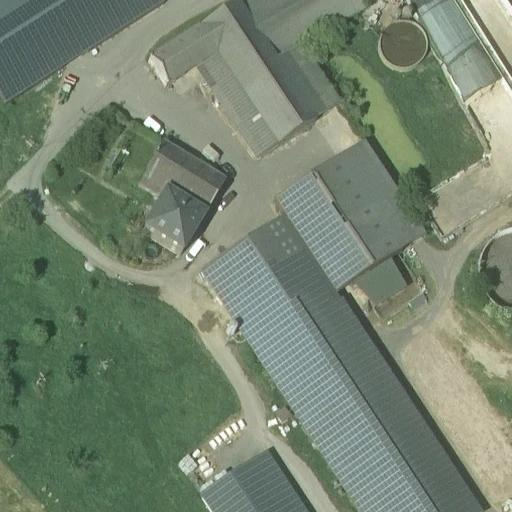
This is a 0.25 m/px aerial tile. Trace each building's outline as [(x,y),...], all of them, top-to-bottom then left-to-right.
[(163,6),(158,0),(0,0),(0,109),(1,110),(163,6)] [(250,0),(236,8),(274,64),(298,50),(363,14),(355,0),(250,0)] [(409,0),(440,65),(478,47),(456,0),(409,0)] [(164,90),(197,69),(203,66),(215,58),(223,71),(276,151),(314,125),(274,64),(236,8),(236,7),(147,64),(148,65),(163,88),(164,90)] [(377,43),(376,53),(379,62),(385,69),(394,73),(403,74),(412,71),(419,65),(423,57),(424,47),(421,38),(415,31),(407,27),(397,26),(388,29),(381,35),(377,43)] [(274,64),(314,125),(337,109),(298,50),(274,64)] [(215,58),(203,66),(211,78),(223,71),(215,58)] [(276,151),(223,71),(211,78),(203,66),(197,69),(259,163),(276,151)] [(200,223),(201,223),(224,185),(161,146),(136,190),(160,204),(163,199),(201,222),(200,223)] [(339,162),(400,256),(423,240),(362,147),(339,162)] [(271,206),(282,223),(333,300),(334,299),(350,289),(388,264),(400,256),(339,162),(271,206)] [(141,235),(179,259),(200,223),(201,222),(163,199),(160,204),(141,235)] [(474,511),(334,299),(333,300),(282,223),(256,241),(255,240),(203,274),(275,384),(359,511),(474,511)] [(477,267),(477,284),(483,300),(495,313),(511,320),(511,319),(511,233),(496,239),(484,251),(477,267)] [(388,264),(350,289),(374,312),(406,291),(388,264)] [(296,511),(263,460),(201,500),(208,511),(296,511)]
